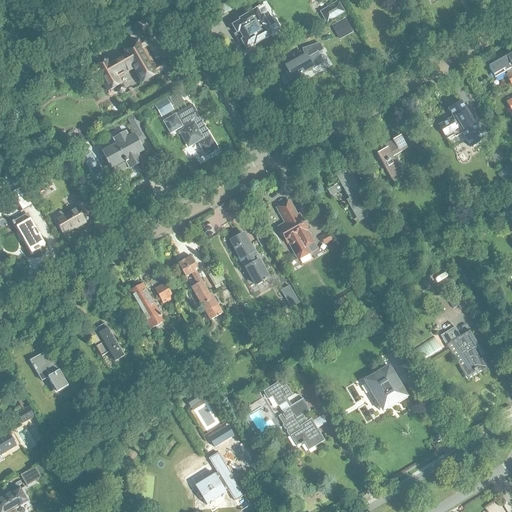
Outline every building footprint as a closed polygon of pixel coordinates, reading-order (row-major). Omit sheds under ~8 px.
[(344,12),(338,2),(320,12),(327,23),(344,12)] [(246,49),(254,44),(254,45),(271,35),(267,28),(274,24),(268,13),(261,17),(256,10),(239,20),(240,21),(232,26),(237,34),(239,32),(243,40),(241,41),(246,49)] [(345,17),(331,25),(339,39),(353,31),(345,17)] [(315,35),(314,33),(312,30),(303,35),(306,41),(315,35)] [(124,51),(126,55),(109,64),(107,60),(88,71),(93,80),(99,76),(108,92),(122,84),(117,76),(132,67),(142,84),(163,71),(166,76),(173,72),(165,59),(151,68),(140,50),(148,45),(144,39),(124,51)] [(286,62),(287,66),(285,67),(293,79),(313,68),(313,69),(324,63),(318,52),(322,50),(319,44),(302,49),(305,56),(294,62),(294,59),(286,62)] [(85,60),(93,55),(90,50),(82,55),(85,60)] [(511,85),(511,84),(511,52),(488,67),(495,78),(506,72),(508,76),(506,76),(511,85)] [(166,99),(155,105),(162,118),(173,111),(166,99)] [(456,116),(445,123),(452,135),(454,134),(455,137),(462,133),(471,148),(483,140),(465,111),(464,112),(459,103),(451,108),(456,116)] [(210,137),(192,105),(176,114),(175,114),(162,121),(170,134),(182,128),(183,129),(178,132),(187,148),(197,143),(198,145),(205,158),(219,150),(211,137),(210,137)] [(133,132),(140,128),(134,118),(127,122),(133,132)] [(134,139),(129,142),(126,137),(114,144),(117,149),(105,156),(113,170),(125,163),(130,171),(142,164),(137,156),(142,153),(134,139)] [(377,155),(391,180),(401,174),(400,171),(401,171),(400,164),(396,164),(392,157),(407,149),(400,137),(381,148),(383,151),(377,155)] [(508,183),(511,180),(511,167),(508,170),(502,174),(508,183)] [(334,175),(339,183),(327,190),(331,197),(343,190),(348,199),(346,201),(358,223),(368,217),(367,216),(367,214),(371,212),(346,168),(334,175)] [(38,191),(42,199),(55,191),(52,186),(49,187),(47,184),(40,188),(40,190),(38,191)] [(23,211),(35,205),(24,186),(13,193),(23,211)] [(55,220),(63,235),(85,223),(85,222),(91,218),(79,197),(72,200),(76,208),(55,220)] [(300,213),(297,215),(289,201),(276,208),(285,223),(278,227),(287,244),(288,243),(298,260),(310,253),(306,247),(314,243),(301,221),(303,220),(300,213)] [(31,220),(30,220),(26,214),(21,217),(24,223),(16,228),(15,229),(23,242),(24,241),(32,255),(41,249),(40,249),(46,245),(31,220)] [(405,242),(416,236),(413,231),(402,237),(405,242)] [(324,245),(332,240),(329,233),(324,236),(324,235),(319,237),(324,245)] [(250,247),(243,234),(230,242),(238,255),(237,255),(249,277),(250,277),(255,286),(268,279),(263,269),(264,269),(251,246),(250,247)] [(399,246),(403,243),(398,235),(394,237),(399,246)] [(209,295),(195,272),(197,271),(190,258),(178,265),(185,278),(191,274),(197,284),(191,288),(210,321),(222,314),(211,294),(209,295)] [(219,284),(225,281),(218,270),(208,276),(216,290),(221,287),(219,284)] [(440,284),(446,294),(457,288),(450,278),(440,284)] [(422,281),(412,287),(417,296),(427,290),(422,281)] [(163,304),(173,299),(165,284),(155,290),(163,304)] [(163,321),(142,285),(129,292),(138,308),(136,309),(140,315),(142,314),(150,329),(163,321)] [(467,302),(464,303),(459,295),(454,299),(452,295),(446,298),(453,309),(458,306),(461,309),(466,306),(469,311),(472,310),(467,302)] [(382,328),(375,317),(369,321),(375,332),(382,328)] [(101,344),(96,335),(85,318),(80,321),(95,347),(101,344)] [(124,357),(107,328),(104,323),(97,328),(99,333),(98,334),(103,342),(101,344),(95,347),(101,357),(109,352),(114,362),(124,357)] [(484,347),(481,349),(470,331),(460,336),(454,327),(440,336),(468,381),(492,367),(483,352),(486,350),(484,347)] [(47,351),(29,361),(38,377),(45,373),(57,393),(68,387),(47,351)] [(373,400),(381,414),(398,404),(400,406),(408,401),(401,388),(399,389),(393,379),(395,378),(387,365),(375,373),(372,374),(373,377),(363,383),(368,392),(371,390),(376,398),(373,400)] [(262,392),(267,400),(272,397),(278,407),(285,402),(288,408),(281,413),(282,414),(278,417),(283,425),(282,426),(284,429),(286,429),(287,431),(286,433),(288,436),(290,436),(296,447),(300,444),(301,445),(304,443),(308,451),(324,441),(311,419),(307,421),(303,415),(309,411),(302,399),(291,406),(287,399),(292,396),(282,380),(262,392)] [(186,401),(190,408),(205,398),(202,392),(186,401)] [(238,406),(234,399),(229,401),(233,409),(238,406)] [(28,407),(17,414),(22,423),(34,417),(28,407)] [(227,426),(208,438),(214,448),(234,436),(227,426)] [(0,437),(0,455),(16,446),(8,433),(0,437)] [(206,478),(207,478),(194,486),(207,506),(226,494),(226,493),(228,491),(235,501),(244,496),(218,453),(208,459),(217,473),(215,475),(214,474),(213,474),(212,473),(211,472),(210,472),(209,472),(208,473),(207,473),(207,474),(206,474),(206,476),(206,477),(206,478)] [(40,478),(47,474),(43,468),(56,460),(54,456),(35,468),(21,476),(27,486),(40,478)] [(65,460),(69,466),(74,464),(70,457),(65,460)] [(16,511),(14,508),(25,501),(18,488),(17,489),(16,488),(0,497),(1,498),(0,498),(0,511),(16,511)]
